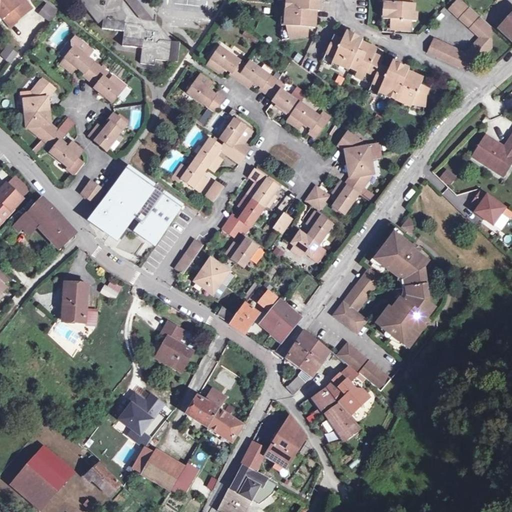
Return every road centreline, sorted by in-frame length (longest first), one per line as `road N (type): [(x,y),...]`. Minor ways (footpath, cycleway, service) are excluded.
road 1 (residential): [(475,94),(442,125),(269,363)]
road 2 (residential): [(150,289),(188,226),(212,221),(269,129)]
road 3 (residential): [(334,0),(334,13),(466,79),(475,94)]
road 4 (residential): [(205,511),(269,379)]
road 5 (residential): [(150,289),(269,363)]
road 6 (residential): [(269,379),(312,436),(341,495)]
road 7 (residential): [(60,206),(104,261),(150,289)]
